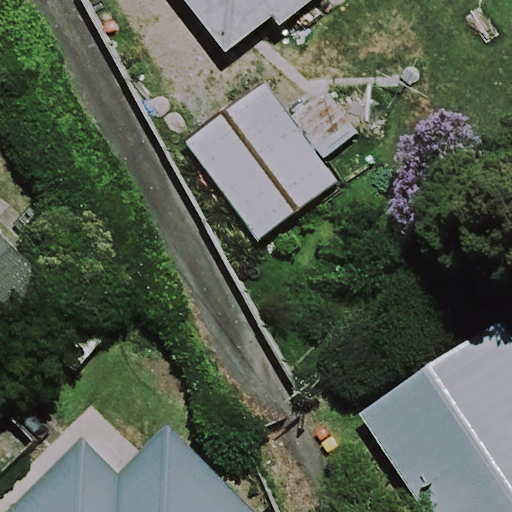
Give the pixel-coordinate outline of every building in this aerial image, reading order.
[(313,0),(178,0),(234,66),(313,0)] [(336,191),(259,91),(183,150),(260,249),(336,191)] [(0,252),(0,457),(2,455),(0,452),(0,351),(49,296),(0,252)] [(511,511),(511,352),(497,330),(357,422),(416,511),(511,511)] [(230,511),(158,440),(86,511),(230,511)]
